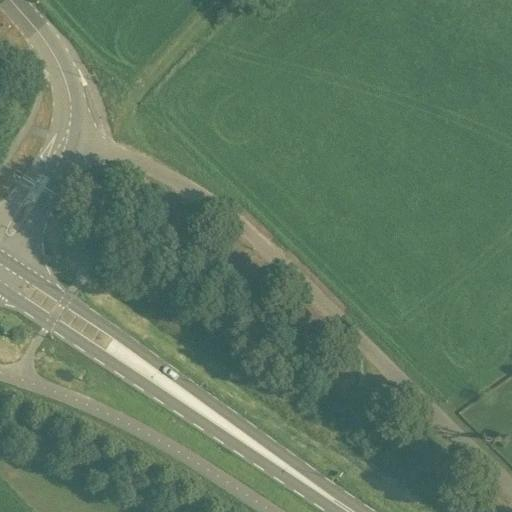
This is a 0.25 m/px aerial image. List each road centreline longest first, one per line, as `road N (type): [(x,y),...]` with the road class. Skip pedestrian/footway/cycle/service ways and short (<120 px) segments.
road 1 (unclassified): [(511,489),(257,241),(150,168),(74,143)]
road 2 (secondary): [(351,511),(5,261)]
road 3 (secondary): [(0,291),(344,511)]
road 4 (unclassified): [(0,373),(144,430),(269,511)]
road 5 (unclassified): [(5,261),(50,196),(74,143)]
